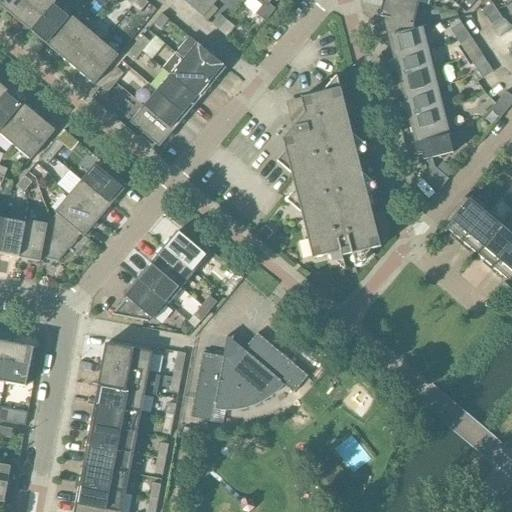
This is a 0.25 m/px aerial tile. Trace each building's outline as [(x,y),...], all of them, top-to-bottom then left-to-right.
[(4,0),(0,5),(15,19),(31,0),(4,0)] [(31,0),(15,19),(31,32),(56,2),(52,0),(31,0)] [(145,0),(137,0),(133,6),(140,12),(148,3),(145,0)] [(217,0),(191,0),(188,4),(195,11),(204,17),(218,0),(217,0)] [(244,0),(243,2),(265,21),(276,9),(269,4),(272,0),(244,0)] [(419,4),(401,0),(383,0),(380,17),(385,18),(384,22),(388,37),(415,30),(415,29),(414,25),(419,4)] [(71,15),(56,2),(31,32),(47,45),(71,15)] [(487,18),(497,11),(492,3),(482,10),(487,18)] [(497,11),(487,18),(492,25),(502,18),(497,11)] [(153,24),(161,30),(169,20),(162,14),(153,24)] [(47,45),(62,58),(87,29),(71,15),(47,45)] [(219,31),(227,21),(220,15),(212,24),(219,31)] [(227,21),(219,31),(227,37),(235,27),(227,21)] [(456,38),(466,31),(461,23),(451,30),(456,38)] [(388,37),(393,57),(432,47),(427,26),(415,29),(415,30),(388,37)] [(103,42),(87,29),(62,58),(78,71),(103,42)] [(466,31),(456,38),(461,45),(471,38),(466,31)] [(135,46),(142,52),(150,42),(143,36),(135,46)] [(189,37),(176,53),(183,60),(213,84),(226,68),(189,37)] [(103,42),(78,71),(94,85),(119,55),(103,42)] [(142,52),(135,46),(127,55),(134,62),(142,52)] [(437,67),(432,47),(393,57),(398,76),(437,67)] [(176,53),(162,69),(170,75),(199,100),(213,84),(183,60),(176,53)] [(478,71),(488,64),(483,57),(473,64),(478,71)] [(488,64),(478,71),(483,79),(493,72),(488,64)] [(109,77),(116,83),(124,74),(117,67),(109,77)] [(398,76),(403,96),(442,87),(437,67),(398,76)] [(157,91),(186,116),(199,100),(170,75),(157,91)] [(116,83),(109,77),(101,87),(108,93),(116,83)] [(403,96),(408,116),(447,106),(442,87),(403,96)] [(381,247),(341,89),(303,98),(303,97),(301,97),(302,99),(298,100),(295,103),(292,106),(290,110),(290,115),(291,119),(293,122),(296,125),(283,140),(313,259),(342,252),(343,257),(381,247)] [(0,131),(24,104),(8,91),(0,100),(0,131)] [(157,91),(144,107),(173,131),(186,116),(157,91)] [(501,117),(511,104),(511,96),(506,91),(491,109),(501,117)] [(0,131),(0,134),(14,146),(39,117),(24,104),(0,131)] [(447,106),(408,116),(413,136),(452,126),(447,106)] [(138,138),(139,139),(153,150),(154,149),(153,149),(156,145),(159,148),(173,131),(144,107),(130,123),(143,133),(139,137),(138,138)] [(39,117),(14,146),(31,160),(55,131),(39,117)] [(452,126),(413,136),(418,156),(422,155),(424,160),(426,169),(421,175),(439,190),(449,179),(435,167),(432,158),(453,153),(452,148),(457,147),(452,126)] [(48,149),(56,155),(64,146),(56,140),(48,149)] [(56,155),(48,149),(40,159),(47,165),(56,155)] [(82,181),(111,206),(125,189),(121,186),(124,183),(125,183),(126,182),(111,170),(110,171),(111,171),(108,175),(95,164),(82,181)] [(25,177),(17,186),(24,193),(32,183),(25,177)] [(82,181),(69,196),(98,221),(111,206),(82,181)] [(460,245),(489,211),(473,197),(476,193),(472,189),(446,221),(456,229),(450,237),(460,245)] [(98,221),(69,196),(55,213),(56,214),(51,221),(63,231),(55,240),(68,251),(81,235),(84,237),(98,221)] [(504,224),(489,211),(460,245),(469,253),(475,246),(481,251),(504,224)] [(0,252),(0,254),(20,258),(27,220),(7,217),(0,252)] [(27,220),(20,258),(41,262),(41,258),(58,261),(68,251),(55,240),(63,231),(51,221),(48,224),(27,220)] [(511,230),(504,224),(481,251),(487,256),(481,263),(491,271),(511,246),(511,230)] [(274,233),(266,226),(260,233),(268,241),(274,233)] [(164,248),(194,273),(208,257),(194,245),(197,241),(198,242),(199,241),(184,229),(183,230),(184,231),(181,234),(178,231),(164,248)] [(511,246),(491,271),(500,280),(507,272),(511,276),(511,246)] [(164,248),(151,263),(181,289),(194,273),(164,248)] [(151,263),(138,279),(168,304),(181,289),(151,263)] [(243,279),(236,272),(228,282),(235,288),(243,279)] [(168,304),(138,279),(124,295),(127,298),(114,314),(113,314),(112,315),(148,322),(148,321),(151,318),(154,321),(168,304)] [(201,306),(209,312),(217,302),(210,296),(201,306)] [(209,312),(201,306),(193,316),(201,322),(209,312)] [(257,333),(244,349),(280,381),(294,393),(308,376),(257,333)] [(280,381),(244,349),(228,336),(227,336),(223,357),(203,353),(190,418),(212,422),(216,404),(220,405),(224,405),(229,405),(234,405),(238,404),(243,404),(247,403),(251,401),(255,399),(259,397),(263,395),(267,393),(270,390),(273,388),(277,384),(280,381)] [(13,344),(0,341),(0,381),(5,383),(13,344)] [(13,344),(5,383),(26,387),(33,349),(34,349),(35,348),(13,344)] [(102,364),(149,373),(153,352),(106,344),(102,364)] [(174,372),(182,373),(186,354),(178,352),(174,372)] [(149,373),(102,364),(99,385),(145,393),(149,373)] [(182,373),(174,372),(170,391),(178,392),(182,373)] [(99,385),(95,405),(141,413),(145,393),(99,385)] [(165,418),(173,420),(176,405),(168,403),(165,418)] [(95,405),(91,425),(137,433),(141,413),(95,405)] [(0,410),(0,420),(25,426),(27,413),(1,408),(0,410)] [(173,420),(165,418),(162,433),(170,435),(173,420)] [(133,453),(137,433),(91,425),(87,445),(133,453)] [(0,436),(8,438),(10,429),(0,427),(0,436)] [(196,430),(184,428),(183,436),(195,437),(196,430)] [(158,458),(166,460),(169,445),(160,443),(158,458)] [(130,474),(133,453),(87,445),(83,465),(130,474)] [(166,460),(158,458),(155,474),(163,475),(166,460)] [(0,464),(0,502),(5,503),(5,502),(4,502),(11,466),(0,464)] [(126,494),(130,474),(83,465),(80,485),(126,494)] [(150,499),(158,500),(161,485),(153,483),(150,499)] [(80,485),(76,505),(113,511),(122,511),(126,494),(80,485)] [(155,511),(158,500),(150,499),(147,511),(155,511)]
